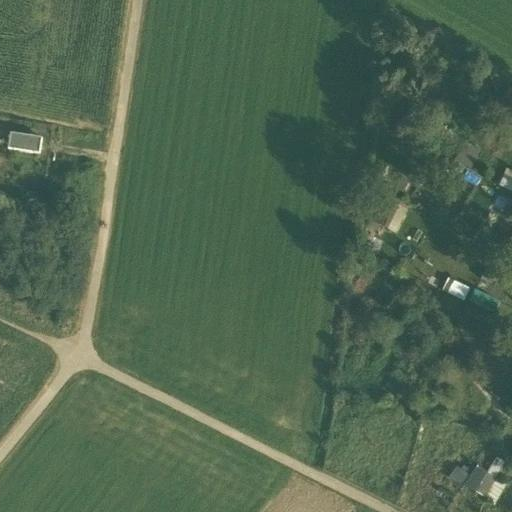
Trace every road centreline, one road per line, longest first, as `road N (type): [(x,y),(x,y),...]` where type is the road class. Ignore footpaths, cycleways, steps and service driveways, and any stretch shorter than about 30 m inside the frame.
road 1 (track): [(137,0),(86,336),(0,455)]
road 2 (track): [(0,320),(385,511)]
